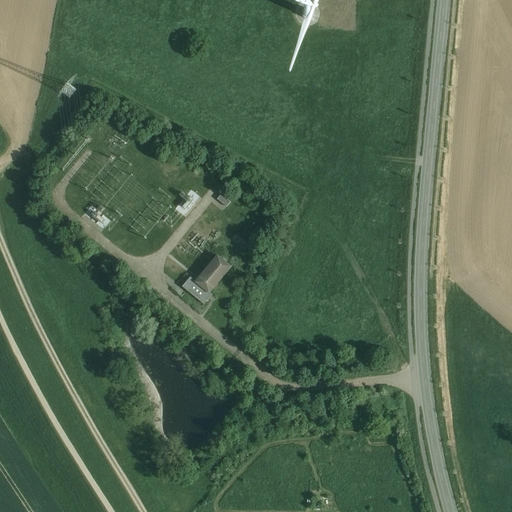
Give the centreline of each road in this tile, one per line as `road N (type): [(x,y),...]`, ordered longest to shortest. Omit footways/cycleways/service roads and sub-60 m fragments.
road 1 (tertiary): [(450,511),(425,379),(421,279),(444,0)]
road 2 (track): [(0,222),(40,329),(145,511)]
